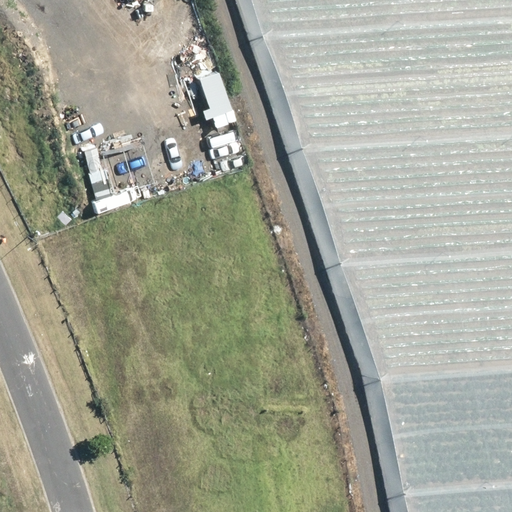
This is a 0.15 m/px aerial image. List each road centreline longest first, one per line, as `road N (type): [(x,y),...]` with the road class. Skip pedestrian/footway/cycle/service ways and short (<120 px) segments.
road 1 (track): [(213,0),(350,388),(373,511)]
road 2 (residential): [(75,511),(0,310)]
